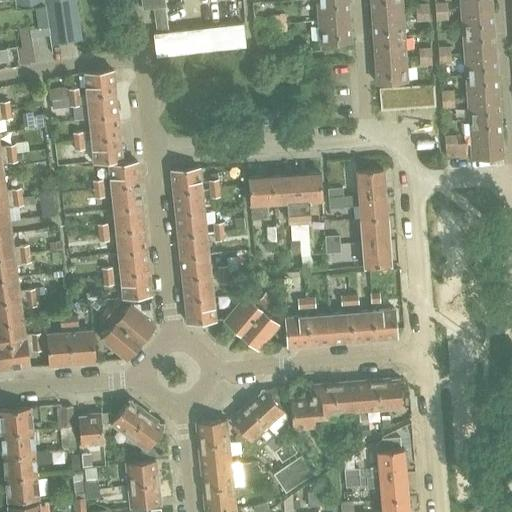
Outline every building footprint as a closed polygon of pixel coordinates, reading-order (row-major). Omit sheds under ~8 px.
[(0,0),(0,29),(4,29),(5,36),(16,34),(15,27),(19,26),(16,6),(15,0),(0,0)] [(82,38),(79,17),(76,0),(45,0),(46,2),(48,22),(49,29),(50,35),(51,42),(82,38)] [(347,0),(316,0),(317,19),(349,17),(347,0)] [(402,0),(370,0),(371,16),(403,13),(402,0)] [(491,0),(459,0),(460,9),(492,6),(491,0)] [(435,2),(435,11),(448,10),(447,1),(435,2)] [(46,2),(16,6),(19,26),(30,25),(48,22),(46,2)] [(415,4),(416,12),(429,11),(428,3),(415,4)] [(492,6),(460,9),(462,31),(494,28),(492,6)] [(448,10),(435,11),(436,19),(448,19),(448,10)] [(429,11),(416,12),(417,21),(429,20),(429,11)] [(274,14),(274,22),(286,22),(286,13),(274,14)] [(403,13),(371,16),(373,37),(405,35),(403,13)] [(349,17),(317,19),(319,42),(351,40),(349,17)] [(244,22),(154,33),(156,44),(157,56),(172,54),(247,45),(244,22)] [(286,22),(274,22),(274,31),(287,30),(286,22)] [(33,45),(30,25),(19,26),(22,46),(33,45)] [(494,28),(462,31),(464,53),(495,50),(494,28)] [(50,35),(49,29),(31,31),(32,37),(50,35)] [(405,35),(373,37),(374,60),(406,57),(405,35)] [(438,45),(438,55),(451,54),(451,44),(438,45)] [(17,47),(19,63),(35,61),(33,45),(22,46),(17,47)] [(419,47),(419,56),(432,55),(431,46),(419,47)] [(495,50),(464,53),(465,75),(497,72),(495,50)] [(451,54),(438,55),(439,62),(452,62),(451,54)] [(432,55),(419,56),(420,65),(433,64),(432,55)] [(406,57),(374,60),(376,81),(380,81),(408,79),(406,57)] [(85,72),(87,94),(116,91),(113,69),(85,72)] [(465,75),(467,97),(498,94),(497,72),(465,75)] [(433,83),(422,84),(424,105),(435,105),(433,83)] [(422,84),(412,85),(413,106),(424,105),(422,84)] [(412,85),(401,86),(403,107),(413,106),(412,85)] [(62,97),(80,95),(79,86),(65,88),(65,86),(48,88),(50,99),(62,97)] [(390,86),(380,87),(381,109),(392,108),(390,86)] [(401,86),(390,86),(392,108),(403,107),(401,86)] [(442,90),(442,99),(454,98),(453,89),(442,90)] [(116,91),(87,94),(80,95),(62,97),(63,105),(88,103),(89,117),(118,114),(116,91)] [(498,94),(467,97),(468,118),(500,116),(498,94)] [(454,98),(442,99),(443,108),(455,107),(454,98)] [(0,110),(10,109),(9,100),(0,101),(0,110)] [(10,109),(0,110),(0,118),(11,117),(10,109)] [(34,127),(44,126),(42,114),(32,116),(34,127)] [(73,132),(74,141),(120,136),(118,114),(89,117),(91,130),(73,132)] [(468,118),(470,141),(502,139),(500,116),(468,118)] [(445,143),(458,142),(458,135),(445,136),(445,143)] [(120,136),(92,139),(94,161),(123,158),(120,136)] [(458,142),(445,143),(446,157),(459,156),(459,158),(471,157),(494,155),(503,155),(502,140),(502,139),(470,141),(458,142)] [(75,149),(84,148),(83,140),(74,141),(75,149)] [(0,144),(0,154),(16,152),(24,151),(23,143),(0,146),(0,144)] [(16,152),(0,154),(0,176),(4,176),(3,163),(18,160),(16,152)] [(137,161),(109,164),(111,186),(139,183),(137,161)] [(170,169),(173,190),(202,187),(200,166),(170,169)] [(357,169),(359,194),(385,192),(383,167),(357,169)] [(321,171),(296,173),(301,252),(302,267),(312,266),(312,258),(310,254),(309,225),(311,224),(310,218),(309,199),(322,198),(321,171)] [(296,173),(271,174),(273,201),(287,200),(288,224),(290,224),(292,252),(301,252),(296,173)] [(273,201),(271,174),(247,175),(249,202),(273,201)] [(4,176),(0,176),(0,198),(22,196),(21,187),(6,189),(4,176)] [(93,188),(103,187),(102,178),(92,179),(93,188)] [(208,179),(209,188),(220,187),(219,178),(208,179)] [(139,183),(111,186),(114,208),(141,205),(139,183)] [(328,187),(328,196),(343,195),(343,186),(328,187)] [(104,196),(103,187),(93,188),(94,197),(104,196)] [(202,187),(173,190),(175,212),(204,209),(202,187)] [(220,187),(209,188),(210,197),(221,195),(220,187)] [(40,193),(40,219),(61,219),(61,192),(40,193)] [(359,194),(343,195),(328,196),(329,205),(344,203),(359,202),(360,218),(387,216),(385,192),(359,194)] [(22,196),(0,198),(0,233),(12,232),(9,206),(39,202),(38,193),(22,196)] [(141,205),(114,208),(116,230),(144,227),(141,205)] [(204,209),(175,212),(178,234),(207,231),(204,209)] [(387,216),(360,218),(362,242),(389,240),(387,216)] [(213,222),(214,231),(225,230),(224,221),(213,222)] [(98,223),(98,231),(109,231),(108,222),(98,223)] [(267,241),(275,240),(275,225),(266,226),(267,241)] [(144,227),(116,230),(118,252),(146,249),(144,227)] [(225,230),(214,231),(215,240),(225,239),(225,230)] [(109,239),(109,231),(98,231),(99,240),(109,239)] [(207,231),(178,234),(180,255),(209,252),(207,231)] [(12,232),(0,233),(0,256),(30,253),(29,245),(14,247),(12,232)] [(325,235),(325,244),(341,243),(340,234),(325,235)] [(389,240),(362,242),(364,266),(391,264),(391,261),(389,240)] [(60,249),(59,241),(48,242),(50,250),(60,249)] [(341,251),(341,243),(325,244),(326,252),(341,251)] [(146,249),(118,252),(121,274),(149,270),(146,249)] [(358,262),(356,249),(334,253),(337,266),(358,262)] [(59,250),(51,251),(53,262),(60,261),(59,250)] [(209,252),(180,255),(182,277),(211,274),(209,252)] [(30,253),(0,256),(0,278),(18,276),(16,263),(31,261),(30,253)] [(239,270),(238,257),(228,258),(228,264),(229,273),(239,270)] [(229,273),(228,264),(218,264),(218,273),(229,273)] [(102,267),(103,275),(113,274),(112,265),(102,267)] [(149,270),(121,274),(123,295),(151,292),(149,270)] [(230,282),(229,273),(218,273),(219,282),(230,282)] [(113,274),(103,275),(104,284),(114,283),(113,274)] [(211,274),(182,277),(185,299),(214,296),(211,274)] [(18,276),(0,278),(0,300),(35,296),(34,288),(19,290),(18,276)] [(357,286),(349,287),(350,293),(349,293),(350,304),(350,309),(353,340),(374,338),(372,308),(358,309),(357,286)] [(232,296),(237,301),(224,317),(241,332),(271,296),(265,291),(255,302),(244,293),(245,292),(239,287),(232,296)] [(380,291),(369,291),(370,301),(380,301),(380,291)] [(350,304),(349,293),(340,294),(341,305),(349,304),(350,304)] [(315,295),(306,296),(307,307),(316,306),(315,295)] [(35,296),(0,300),(0,323),(23,320),(21,307),(36,305),(35,296)] [(214,296),(185,299),(187,320),(216,317),(214,296)] [(271,296),(241,332),(258,346),(279,322),(268,313),(277,301),(271,296)] [(298,308),(307,307),(306,296),(297,297),(298,308)] [(109,304),(104,311),(139,340),(153,323),(129,303),(120,314),(109,304)] [(394,306),(372,308),(374,338),(396,337),(396,328),(394,306)] [(350,309),(329,311),(331,342),(353,340),(350,309)] [(110,326),(101,336),(125,357),(139,340),(104,311),(99,316),(110,326)] [(329,311),(307,313),(309,344),(331,342),(329,311)] [(309,344),(307,313),(285,315),(287,345),(309,344)] [(61,331),(46,332),(49,364),(72,362),(68,316),(60,317),(61,331)] [(77,316),(68,316),(72,362),(94,360),(92,329),(78,330),(77,316)] [(23,320),(0,323),(0,345),(41,341),(40,332),(25,334),(23,320)] [(41,341),(0,345),(0,368),(29,366),(27,351),(42,349),(41,341)] [(400,377),(377,378),(380,407),(402,406),(400,377)] [(377,378),(355,380),(358,409),(380,407),(377,378)] [(355,380),(333,382),(335,411),(358,409),(355,380)] [(311,394),(313,413),(335,411),(333,382),(311,384),(311,394)] [(260,389),(247,401),(267,423),(284,408),(265,387),(260,387),(260,389)] [(313,413),(311,394),(290,396),(292,426),(314,425),(313,413)] [(111,421),(129,434),(147,411),(135,402),(133,396),(130,396),(116,415),(111,421)] [(230,417),(241,429),(246,434),(258,448),(276,433),(267,423),(247,401),(230,417)] [(0,408),(0,428),(0,432),(32,429),(31,418),(40,417),(39,407),(38,405),(0,408)] [(61,426),(74,425),(73,405),(60,405),(61,426)] [(147,411),(129,434),(131,436),(124,446),(133,452),(140,443),(147,448),(148,446),(165,424),(165,420),(159,420),(147,411)] [(80,443),(103,441),(100,412),(77,414),(80,443)] [(359,416),(359,426),(368,425),(367,415),(359,416)] [(197,420),(199,442),(228,440),(226,420),(226,418),(197,420)] [(74,425),(61,426),(60,426),(62,448),(76,447),(74,425)] [(361,442),(369,437),(368,425),(359,426),(361,442)] [(32,429),(0,432),(2,454),(34,451),(32,429)] [(246,434),(241,429),(234,435),(239,441),(246,434)] [(343,460),(344,477),(404,472),(404,464),(402,448),(400,448),(399,436),(382,437),(375,444),(377,465),(370,466),(359,467),(354,467),(353,453),(343,460)] [(228,440),(199,442),(201,464),(229,462),(228,440)] [(290,440),(282,445),(289,456),(297,451),(290,440)] [(289,456),(282,445),(275,450),(282,461),(289,456)] [(42,450),(34,451),(2,454),(5,477),(36,474),(35,462),(43,461),(42,450)] [(286,491),(317,469),(304,451),(273,473),(286,491)] [(82,465),(91,464),(90,452),(81,453),(82,465)] [(71,454),(72,469),(80,469),(79,454),(76,454),(71,454)] [(126,460),(128,482),(158,480),(156,457),(126,460)] [(229,462),(201,464),(203,486),(231,484),(229,462)] [(404,472),(344,477),(345,486),(360,484),(360,485),(366,484),(367,486),(379,485),(381,498),(406,496),(405,478),(404,472)] [(36,474),(5,477),(7,499),(38,496),(36,474)] [(84,480),(85,488),(98,487),(98,479),(84,480)] [(74,480),(75,495),(85,494),(85,488),(84,480),(74,480)] [(158,480),(128,482),(130,505),(160,502),(158,480)] [(231,484),(203,486),(205,508),(233,506),(231,484)] [(99,496),(98,487),(85,488),(85,494),(86,497),(99,496)] [(317,504),(326,503),(324,488),(315,489),(317,504)] [(317,504),(315,489),(307,491),(308,505),(317,504)] [(294,509),(292,493),(284,499),(285,510),(294,509)] [(85,494),(75,495),(75,496),(75,511),(86,511),(86,497),(85,494)] [(408,511),(406,496),(381,498),(382,510),(360,511),(408,511)] [(254,503),(256,511),(269,508),(267,500),(254,503)] [(7,504),(7,511),(40,511),(39,501),(7,504)]
